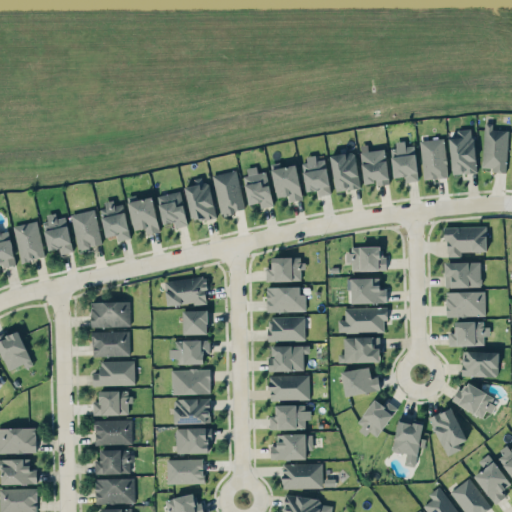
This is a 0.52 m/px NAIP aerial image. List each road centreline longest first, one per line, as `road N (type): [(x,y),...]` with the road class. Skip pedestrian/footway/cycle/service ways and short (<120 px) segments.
road 1 (residential): [(511,201),(328,222),(0,302)]
road 2 (residential): [(240,499),(234,244)]
road 3 (residential): [(66,511),(59,285)]
road 4 (residential): [(418,374),(414,210)]
